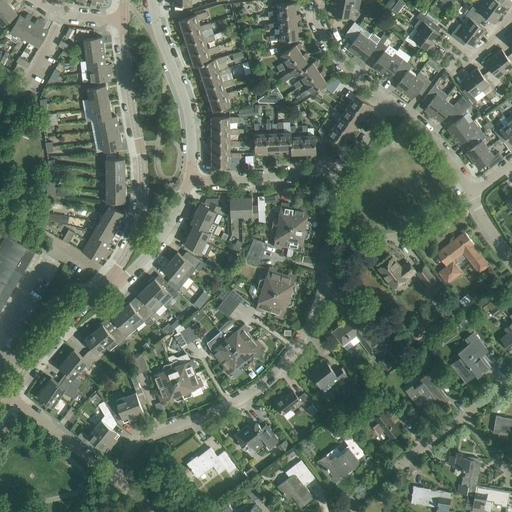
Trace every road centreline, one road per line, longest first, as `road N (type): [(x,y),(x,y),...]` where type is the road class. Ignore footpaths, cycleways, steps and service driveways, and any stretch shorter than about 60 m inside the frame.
road 1 (residential): [(115,481),(140,439),(230,405),(285,362),(316,308),(331,234)]
road 2 (residential): [(105,281),(128,250),(142,198),(123,20)]
road 3 (residential): [(189,179),(187,106),(152,0)]
road 4 (residential): [(338,511),(463,415)]
road 5 (residential): [(189,179),(346,168)]
road 6 (residential): [(10,397),(105,281)]
road 7 (residential): [(331,234),(413,232),(466,198)]
road 8 (residential): [(105,281),(121,280),(154,246),(189,179)]
road 9 (residential): [(115,481),(10,397)]
road 10 (residential): [(391,103),(337,58),(316,22),(316,0)]
road 11 (residential): [(470,193),(447,157),(391,103)]
